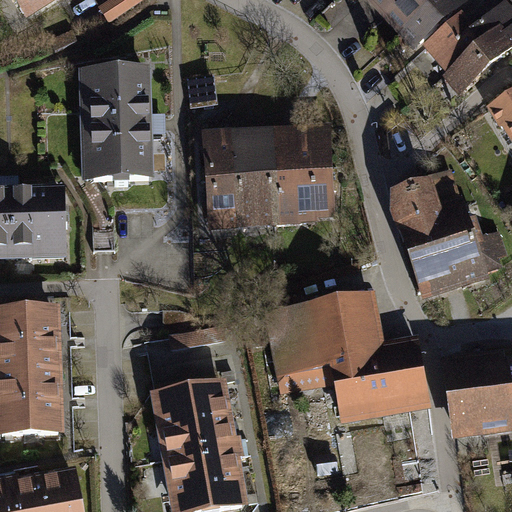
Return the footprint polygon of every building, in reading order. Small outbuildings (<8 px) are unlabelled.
[(17,0),(31,22),(66,0),(17,0)] [(145,0),(114,0),(100,10),(110,26),(147,2),(145,0)] [(363,0),(361,2),(379,22),(403,0),(363,0)] [(403,0),(379,22),(397,42),(443,0),(403,0)] [(443,0),(397,42),(416,62),(475,8),(467,0),(443,0)] [(424,59),(445,82),(482,49),(511,21),(511,15),(507,10),(474,40),(461,26),(424,59)] [(511,21),(482,49),(503,72),(511,63),(511,21)] [(445,82),(466,105),(503,72),(482,49),(445,82)] [(154,72),(81,74),(85,186),(158,184),(154,72)] [(215,79),(188,82),(191,112),(219,108),(215,79)] [(506,138),(510,145),(511,143),(511,101),(486,118),(501,141),(506,138)] [(337,225),(331,136),(289,139),(295,227),(337,225)] [(295,227),(289,139),(247,142),(253,230),(295,227)] [(253,230),(247,142),(204,145),(211,233),(253,230)] [(68,190),(0,192),(0,264),(70,263),(68,190)] [(435,197),(396,211),(395,221),(424,306),(489,284),(485,272),(505,265),(498,243),(478,250),(464,207),(441,215),(435,197)] [(375,304),(266,325),(280,398),(333,388),(342,435),(431,418),(417,347),(385,354),(375,304)] [(0,314),(0,346),(62,344),(61,312),(0,314)] [(0,346),(0,378),(63,376),(62,344),(0,346)] [(505,356),(442,366),(454,447),(511,438),(511,364),(507,365),(505,356)] [(0,378),(0,410),(64,409),(63,376),(0,378)] [(249,511),(227,387),(150,401),(170,511),(249,511)] [(0,410),(0,442),(65,441),(64,409),(0,410)] [(0,511),(83,511),(77,473),(19,483),(18,479),(0,482),(0,511)]
